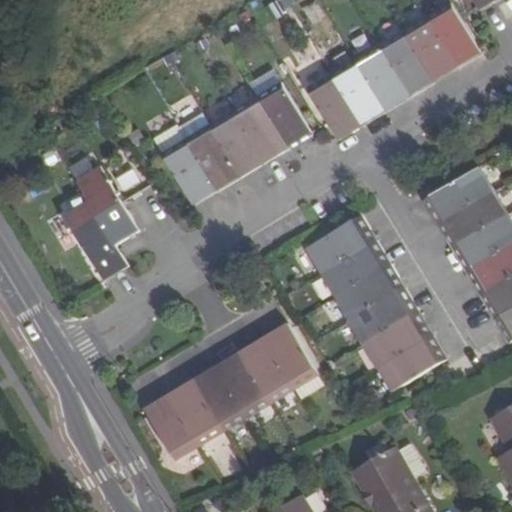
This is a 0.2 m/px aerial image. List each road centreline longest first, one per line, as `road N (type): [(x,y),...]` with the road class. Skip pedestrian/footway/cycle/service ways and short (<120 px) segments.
road 1 (residential): [(55,358),(136,315),(182,259),(355,161)]
road 2 (residential): [(355,161),(464,343)]
road 3 (residential): [(355,161),(493,85),(511,59)]
road 4 (tertiary): [(154,511),(74,387)]
road 5 (tertiary): [(74,387),(91,450),(125,511)]
